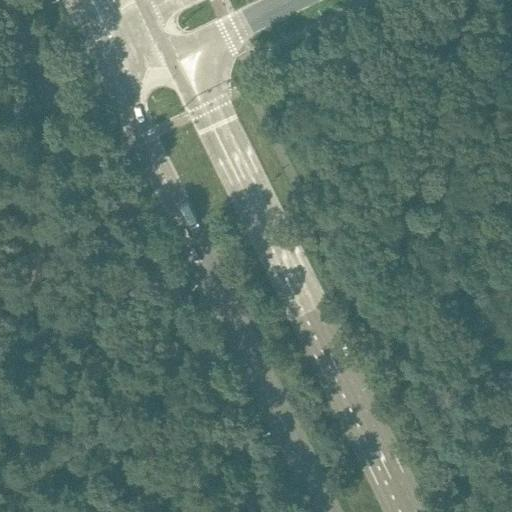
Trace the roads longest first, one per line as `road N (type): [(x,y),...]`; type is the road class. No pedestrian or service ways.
road 1 (secondary): [(106,57),(322,511)]
road 2 (secondary): [(390,511),(175,64)]
road 3 (secondary): [(175,64),(299,0)]
